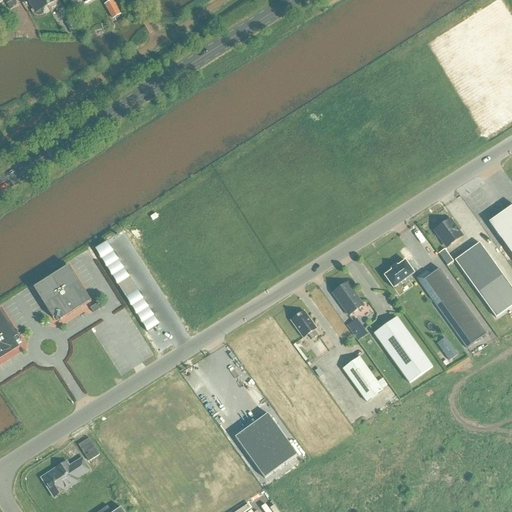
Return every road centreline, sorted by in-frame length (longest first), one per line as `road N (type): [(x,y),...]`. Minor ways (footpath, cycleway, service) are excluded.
road 1 (unclassified): [(0,472),(511,146)]
road 2 (primary): [(0,185),(293,0)]
